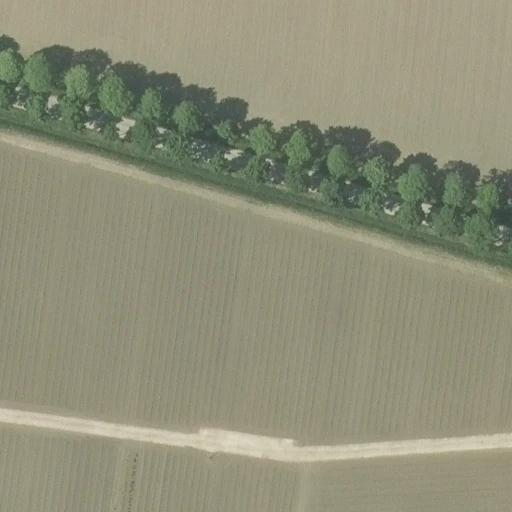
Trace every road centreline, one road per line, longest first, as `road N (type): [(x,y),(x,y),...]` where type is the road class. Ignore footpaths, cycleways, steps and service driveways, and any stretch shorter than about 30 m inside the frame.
road 1 (unclassified): [(0,93),(511,240)]
road 2 (track): [(301,511),(302,475),(288,457),(0,414)]
